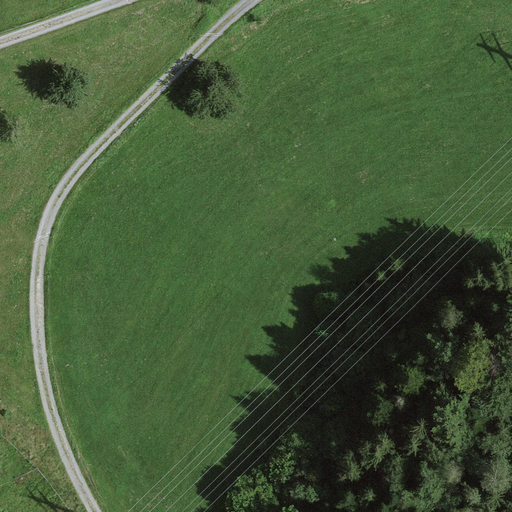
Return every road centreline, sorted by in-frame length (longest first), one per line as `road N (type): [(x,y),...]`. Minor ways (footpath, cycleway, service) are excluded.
road 1 (track): [(250,0),(75,172),(56,197),(38,255),(36,330),(53,420),(94,511)]
road 2 (track): [(123,0),(0,43)]
